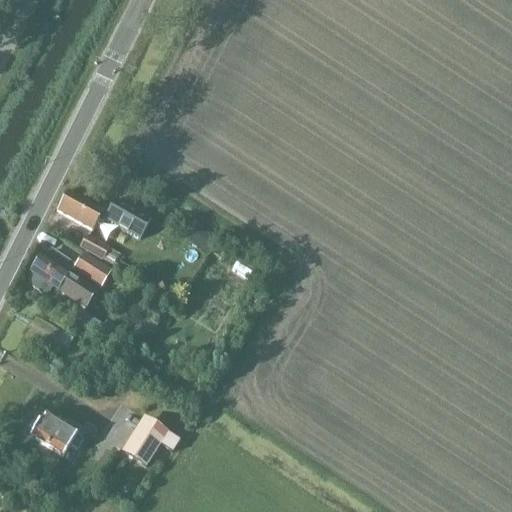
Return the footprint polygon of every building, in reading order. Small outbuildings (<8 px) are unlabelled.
[(55,212),(55,213),(91,233),(97,223),(101,225),(103,222),(138,241),(149,222),(114,201),(106,215),(102,213),(66,193),(55,212)] [(99,263),(106,251),(86,239),(78,251),(99,263)] [(99,291),(111,273),(82,255),(70,272),(99,291)] [(68,275),(72,269),(51,256),(47,262),(41,258),(29,275),(34,278),(30,283),(31,289),(41,295),(47,294),(50,289),(56,293),(57,293),(56,294),(84,313),(96,294),(68,275)] [(39,320),(33,330),(44,336),(50,326),(39,320)] [(31,426),(28,430),(29,434),(30,435),(28,438),(62,460),(69,449),(76,453),(82,443),(76,438),(79,434),(67,426),(65,429),(44,416),(39,423),(38,423),(36,426),(35,425),(31,426)] [(124,456),(144,470),(166,435),(145,422),(124,456)]
